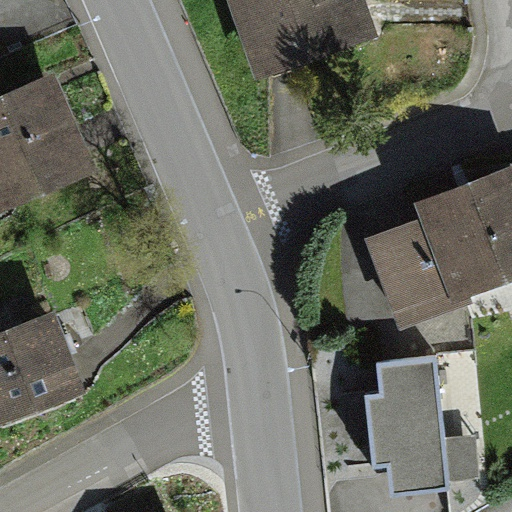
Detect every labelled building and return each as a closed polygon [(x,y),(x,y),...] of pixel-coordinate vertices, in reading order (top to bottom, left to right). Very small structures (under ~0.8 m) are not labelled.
[(357,0),(240,0),(276,98),(379,61),(357,0)] [(0,163),(61,140),(38,79),(0,93),(0,163)] [(511,163),(351,228),(388,319),(511,268),(511,163)] [(0,422),(75,393),(43,312),(0,328),(0,422)] [(426,438),(419,362),(373,366),(377,402),(363,404),(369,467),(388,465),(390,490),(468,483),(463,434),(426,438)]
